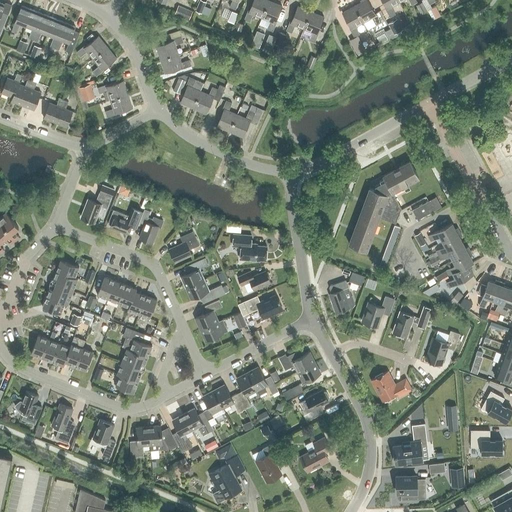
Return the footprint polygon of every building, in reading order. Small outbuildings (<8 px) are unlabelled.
[(201,14),(206,2),(200,0),(199,0),(195,11),(201,14)] [(232,0),(229,7),(235,9),(238,0),(232,0)] [(253,14),(261,17),(269,0),(268,0),(253,0),(249,11),(248,10),(244,19),(249,22),(253,14)] [(282,6),(269,0),(261,17),(270,21),(267,29),(272,31),(276,22),(275,21),(282,6)] [(366,0),(364,0),(354,6),(363,22),(371,17),(376,25),(381,22),(376,13),(375,14),(366,0)] [(396,0),(381,0),(386,8),(385,8),(390,17),(395,14),(391,7),(398,3),(396,0)] [(416,5),(421,15),(427,12),(422,2),(416,5)] [(192,12),(178,5),(175,13),(189,20),(192,12)] [(32,10),(21,6),(11,31),(16,33),(20,23),(26,26),(32,10)] [(295,25),(304,28),(311,11),(298,6),(291,22),(290,21),(286,30),(291,33),(295,25)] [(355,26),(363,22),(354,6),(342,12),(350,27),(349,28),(354,37),(359,34),(355,26)] [(28,38),(33,40),(43,14),(32,10),(26,26),(32,28),(28,38)] [(232,11),(228,21),(234,24),(238,14),(232,11)] [(311,11),(304,28),(312,32),(309,40),(315,42),(318,33),(317,32),(323,17),(311,11)] [(53,18),(43,14),(33,40),(37,42),(41,32),(47,34),(53,18)] [(64,22),(53,18),(47,34),(54,37),(50,46),(54,48),(64,22)] [(397,18),(388,24),(394,34),(403,29),(397,18)] [(74,30),(75,27),(64,22),(54,48),(59,50),(62,40),(69,43),(66,51),(71,53),(79,33),(74,30)] [(232,33),(239,36),(243,25),(236,22),(232,33)] [(391,29),(385,32),(390,41),(395,38),(391,29)] [(274,44),(281,46),(286,35),(279,32),(274,44)] [(87,51),(93,59),(107,47),(98,36),(85,47),(84,46),(76,52),(80,57),(87,51)] [(171,40),(172,41),(156,47),(160,59),(178,53),(175,45),(183,42),(181,36),(171,40)] [(366,51),(358,36),(350,40),(358,56),(366,51)] [(206,45),(206,44),(199,47),(203,56),(209,54),(206,45)] [(24,53),(26,48),(19,45),(16,50),(24,53)] [(103,69),(116,58),(107,47),(93,59),(99,66),(92,71),(96,76),(104,70),(103,69)] [(181,69),(191,66),(189,60),(181,63),(178,53),(160,59),(164,73),(181,68),(181,69)] [(314,63),(309,61),(306,67),(312,69),(314,63)] [(67,66),(65,72),(72,75),(74,69),(67,66)] [(14,80),(7,77),(1,93),(12,97),(18,84),(22,75),(17,73),(14,80)] [(176,83),(172,90),(180,94),(183,86),(188,76),(184,75),(178,77),(176,83)] [(193,109),(201,91),(191,87),(195,79),(189,77),(185,86),(187,87),(180,103),(193,109)] [(24,86),(18,84),(12,97),(11,101),(22,106),(32,81),(27,79),(24,86)] [(36,82),(32,81),(22,106),(34,110),(41,92),(34,89),(36,82)] [(99,94),(107,91),(110,100),(128,94),(124,81),(107,86),(107,85),(97,88),(99,94)] [(84,101),(95,97),(90,84),(76,89),(83,109),(86,108),(84,101)] [(209,95),(201,91),(193,109),(205,114),(212,98),(219,101),(225,87),(219,85),(217,89),(212,87),(209,95)] [(67,90),(65,97),(70,99),(73,92),(67,90)] [(116,113),(132,107),(128,94),(110,100),(113,109),(105,111),(107,117),(116,114),(116,113)] [(43,118),(55,123),(64,100),(59,98),(56,105),(50,102),(43,118)] [(64,100),(55,123),(66,127),(72,111),(65,109),(68,102),(64,100)] [(223,110),(216,126),(229,132),(237,115),(228,111),(232,103),(226,100),(222,110),(223,110)] [(251,105),(245,118),(237,115),(229,132),(242,137),(249,122),(256,125),(263,110),(251,105)] [(374,190),(370,188),(349,244),(367,250),(379,217),(395,223),(401,208),(393,192),(418,178),(409,161),(383,176),(386,180),(375,186),(374,190)] [(123,183),(121,192),(131,195),(134,186),(123,183)] [(111,197),(114,189),(102,185),(95,202),(88,199),(81,217),(94,222),(100,206),(107,208),(111,197)] [(146,193),(144,199),(141,207),(144,209),(149,195),(150,194),(146,193)] [(436,197),(431,200),(412,210),(417,220),(441,206),(436,197)] [(111,225),(110,227),(127,233),(130,226),(136,229),(143,212),(131,208),(128,216),(113,210),(108,224),(111,225)] [(145,224),(139,238),(152,243),(158,227),(160,227),(163,221),(154,217),(153,219),(148,217),(150,211),(144,209),(139,222),(145,224)] [(18,228),(6,213),(0,217),(0,221),(15,241),(19,237),(14,231),(18,228)] [(0,221),(0,238),(2,241),(6,238),(11,244),(15,241),(0,221)] [(442,241),(460,232),(457,228),(455,229),(452,223),(428,236),(430,241),(439,236),(442,241)] [(395,225),(383,257),(388,258),(400,227),(395,225)] [(183,243),(169,249),(175,262),(191,254),(202,249),(196,237),(193,228),(179,234),(180,237),(183,243)] [(425,243),(419,232),(414,235),(420,246),(425,243)] [(436,251),(438,256),(462,243),(459,237),(462,235),(460,232),(442,241),(445,246),(436,251)] [(257,244),(251,244),(251,236),(233,234),(233,246),(241,247),(240,259),(259,261),(259,260),(266,260),(267,246),(257,245),(257,244)] [(465,248),(462,243),(438,256),(441,260),(450,255),(452,260),(470,251),(468,247),(465,248)] [(472,254),(470,251),(452,260),(455,266),(446,270),(449,275),(453,273),(452,273),(470,263),(470,264),(473,262),(470,256),(472,254)] [(428,261),(426,262),(429,268),(431,266),(432,267),(441,262),(438,256),(435,258),(430,260),(428,261)] [(193,271),(181,276),(186,287),(203,280),(198,269),(208,265),(205,258),(190,264),(193,271)] [(60,260),(56,271),(74,277),(78,267),(60,260)] [(470,264),(470,263),(452,273),(453,273),(455,278),(446,283),(449,288),(473,275),(470,269),(472,267),(470,264)] [(92,283),(96,271),(89,269),(84,280),(92,283)] [(56,271),(51,283),(72,291),(77,278),(74,277),(56,271)] [(250,281),(254,289),(270,282),(265,271),(253,277),(250,271),(238,277),(241,285),(250,281)] [(354,273),(353,282),(365,284),(366,275),(354,273)] [(97,294),(108,299),(115,281),(104,276),(97,294)] [(370,277),(368,284),(377,287),(379,280),(370,277)] [(208,291),(203,280),(186,287),(191,299),(203,293),(207,302),(225,293),(222,287),(221,285),(208,291)] [(348,287),(345,280),(332,285),(330,286),(329,287),(331,293),(329,294),(336,313),(349,308),(348,307),(354,304),(352,297),(346,299),(342,289),(348,287)] [(493,300),(500,281),(496,280),(495,283),(488,280),(479,306),(484,307),(487,298),(493,300)] [(119,303),(125,285),(115,281),(108,299),(119,303)] [(495,311),(500,313),(509,288),(503,286),(504,283),(500,281),(493,300),(498,302),(495,311)] [(51,283),(46,296),(64,303),(67,304),(72,291),(51,283)] [(430,295),(442,288),(439,283),(427,289),(430,295)] [(136,289),(125,285),(119,303),(129,307),(135,292),(136,289)] [(508,306),(511,307),(511,288),(509,288),(500,313),(504,315),(508,306)] [(459,291),(453,297),(458,301),(463,295),(459,291)] [(146,296),(135,292),(129,307),(128,309),(139,314),(146,296)] [(257,296),(244,302),(238,305),(243,315),(259,308),(263,318),(282,310),(276,295),(260,302),(257,296)] [(46,296),(42,307),(60,314),(64,303),(46,296)] [(86,305),(94,309),(98,299),(90,296),(86,305)] [(157,300),(146,296),(139,314),(150,318),(157,300)] [(389,315),(394,299),(385,296),(381,307),(368,302),(362,322),(377,327),(382,313),(389,315)] [(464,298),(460,304),(468,310),(472,303),(464,298)] [(196,318),(201,329),(218,321),(213,310),(222,306),(219,300),(204,306),(207,313),(196,318)] [(431,309),(424,306),(419,318),(414,316),(399,311),(392,332),(407,337),(412,321),(418,323),(417,325),(425,328),(431,309)] [(500,313),(490,310),(487,317),(497,321),(500,313)] [(84,312),(81,318),(91,322),(93,315),(84,312)] [(233,315),(238,327),(246,324),(240,312),(233,315)] [(81,317),(74,314),(70,323),(77,326),(81,317)] [(55,321),(42,316),(39,325),(49,329),(47,335),(50,336),(52,331),(52,330),(55,321)] [(227,331),(222,319),(218,321),(201,329),(206,340),(227,331)] [(130,349),(130,350),(148,357),(152,346),(139,341),(142,334),(145,335),(145,334),(127,327),(124,335),(134,339),(130,349)] [(50,336),(49,340),(42,357),(52,361),(59,344),(53,341),(56,333),(52,331),(50,336)] [(431,345),(426,359),(441,365),(447,348),(454,350),(459,334),(450,331),(446,342),(432,337),(430,344),(431,345)] [(31,353),(42,357),(49,340),(38,335),(31,353)] [(63,366),(65,362),(70,348),(59,344),(52,361),(63,366)] [(70,348),(65,362),(75,366),(82,348),(71,344),(70,348)] [(511,346),(505,344),(502,353),(511,357),(511,346)] [(93,352),(82,348),(75,366),(86,370),(93,352)] [(143,370),(148,357),(130,350),(127,348),(122,361),(143,370)] [(293,362),(298,371),(314,363),(309,352),(303,355),(300,350),(286,357),(285,354),(279,357),(285,370),(291,366),(290,363),(293,362)] [(511,357),(502,353),(498,363),(511,367),(511,357)] [(120,375),(138,382),(143,370),(122,361),(117,374),(120,375)] [(314,363),(298,371),(303,382),(320,374),(314,363)] [(511,367),(498,363),(494,375),(511,381),(511,377),(511,367)] [(100,380),(104,370),(97,367),(93,378),(100,380)] [(258,368),(247,373),(256,390),(259,395),(259,394),(266,390),(263,386),(267,384),(272,394),(278,391),(270,376),(264,379),(258,368)] [(400,396),(412,390),(405,378),(395,384),(388,371),(371,380),(381,399),(397,391),(400,396)] [(245,395),(256,390),(247,373),(236,379),(243,391),(237,394),(245,408),(251,405),(245,395)] [(134,393),(138,382),(120,375),(115,386),(134,393)] [(245,408),(237,394),(231,397),(225,385),(214,391),(223,409),(234,403),(238,412),(245,408)] [(302,391),(299,385),(283,393),(286,399),(302,391)] [(316,408),(328,402),(327,400),(328,399),(329,397),(326,392),(324,392),(323,392),(322,390),(299,402),(303,409),(301,410),(307,421),(319,415),(316,408)] [(490,390),(481,408),(506,422),(511,409),(501,403),(504,398),(490,390)] [(38,395),(26,391),(22,402),(20,401),(16,404),(15,406),(21,414),(23,415),(22,419),(28,422),(35,424),(41,407),(35,404),(38,395)] [(223,409),(214,391),(203,397),(209,408),(203,411),(203,412),(211,426),(217,423),(214,417),(225,412),(223,409)] [(66,424),(72,409),(60,404),(52,425),(59,428),(55,438),(68,443),(74,427),(66,424)] [(456,405),(447,406),(448,417),(457,416),(456,405)] [(197,415),(194,408),(183,414),(191,430),(198,426),(203,435),(213,430),(211,426),(203,412),(197,415)] [(261,416),(263,420),(271,416),(269,411),(261,416)] [(185,434),(191,430),(183,414),(172,420),(178,431),(172,434),(182,452),(192,447),(185,434)] [(279,416),(270,421),(274,429),(284,423),(279,416)] [(114,425),(100,419),(93,438),(107,444),(102,455),(109,457),(115,441),(109,439),(114,425)] [(412,435),(415,435),(416,441),(410,442),(402,443),(403,445),(393,446),(395,463),(422,460),(420,444),(423,443),(422,434),(426,434),(424,423),(411,425),(412,435)] [(151,450),(163,449),(172,448),(178,445),(172,435),(166,438),(162,438),(161,425),(148,427),(150,444),(151,450)] [(268,425),(260,429),(263,436),(271,432),(268,425)] [(148,427),(136,428),(137,441),(130,441),(131,456),(143,455),(142,445),(150,444),(148,427)] [(471,429),(470,447),(481,447),(481,453),(502,453),(502,439),(490,439),(490,430),(471,429)] [(316,448),(301,456),(309,471),(328,461),(324,454),(331,450),(324,437),(313,443),(316,448)] [(210,443),(213,448),(218,446),(215,440),(210,443)] [(283,449),(289,446),(286,441),(280,445),(283,449)] [(231,443),(216,452),(219,459),(224,456),(228,464),(209,474),(218,491),(214,496),(216,500),(218,501),(220,501),(226,498),(242,489),(234,475),(245,469),(231,443)] [(255,461),(266,482),(282,474),(273,459),(280,455),(273,443),(262,449),(266,455),(255,461)] [(192,460),(202,454),(199,448),(189,454),(192,460)] [(0,511),(12,457),(0,454),(0,511)] [(444,462),(429,464),(430,473),(445,471),(444,462)] [(463,468),(452,468),(454,487),(464,486),(463,468)] [(499,473),(502,479),(511,474),(509,468),(499,473)] [(416,476),(396,477),(396,488),(400,488),(401,500),(426,499),(425,478),(416,478),(416,476)] [(510,497),(494,506),(497,511),(511,511),(511,487),(507,491),(510,497)] [(118,511),(119,511),(103,508),(105,500),(80,489),(74,511),(118,511)] [(468,511),(464,503),(455,508),(457,511),(468,511)]
